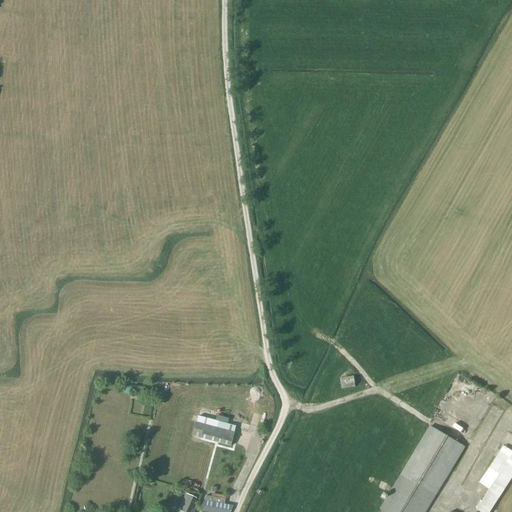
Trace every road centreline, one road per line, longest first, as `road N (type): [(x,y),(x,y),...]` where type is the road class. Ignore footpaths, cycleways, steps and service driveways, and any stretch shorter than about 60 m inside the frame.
road 1 (track): [(236,511),(285,402),(265,357),(223,0)]
road 2 (track): [(439,511),(473,446),(376,388),(311,409),(285,402)]
